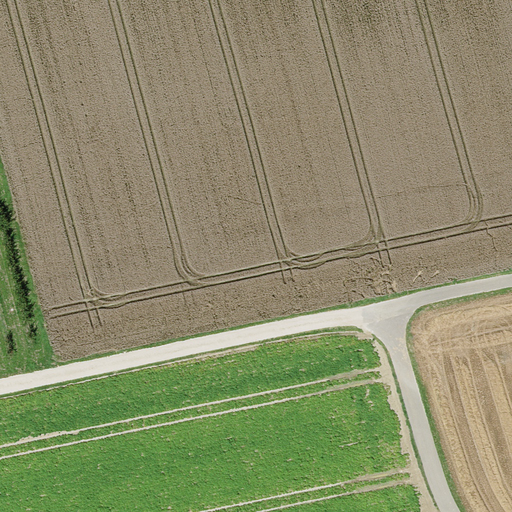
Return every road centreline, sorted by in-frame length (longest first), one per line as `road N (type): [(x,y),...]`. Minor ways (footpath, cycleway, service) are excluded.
road 1 (track): [(0,386),(392,306)]
road 2 (track): [(455,511),(392,306)]
road 3 (track): [(392,306),(511,281)]
